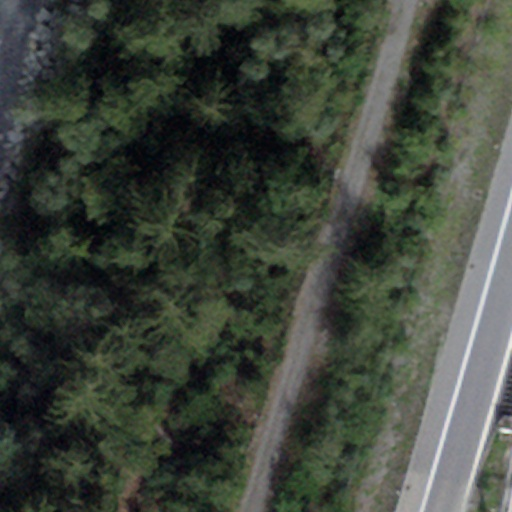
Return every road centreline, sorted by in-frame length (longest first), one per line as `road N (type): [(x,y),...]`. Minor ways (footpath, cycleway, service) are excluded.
road 1 (track): [(262,511),(403,0)]
road 2 (trunk): [(511,242),(439,511)]
